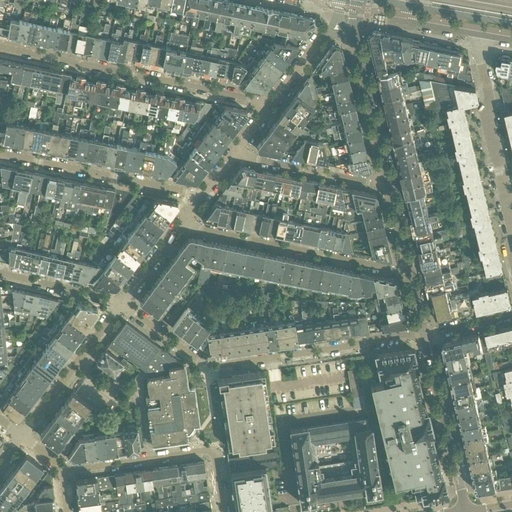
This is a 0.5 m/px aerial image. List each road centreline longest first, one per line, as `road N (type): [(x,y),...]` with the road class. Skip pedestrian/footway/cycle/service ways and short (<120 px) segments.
road 1 (residential): [(422,335),(205,368),(121,303)]
road 2 (residential): [(272,103),(0,47)]
road 3 (residential): [(181,224),(408,268)]
road 4 (residential): [(63,470),(209,450),(222,511)]
road 5 (residential): [(0,153),(203,195)]
road 6 (residential): [(511,227),(473,34)]
road 7 (residential): [(465,511),(422,335)]
road 8 (residential): [(23,436),(121,303)]
road 9 (residential): [(233,155),(388,182)]
road 10 (residential): [(388,182),(353,42)]
road 11 (residential): [(121,303),(0,272)]
